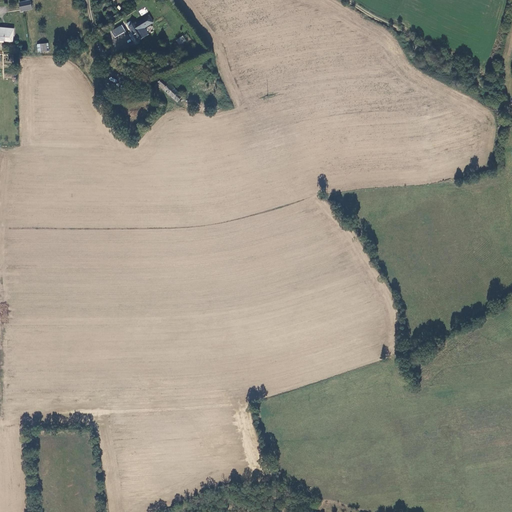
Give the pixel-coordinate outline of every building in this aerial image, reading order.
[(21,5),(23,13),(34,10),(32,2),(21,5)] [(101,8),(111,24),(119,19),(113,9),(108,2),(101,8)] [(117,6),(113,9),(119,19),(123,17),(123,16),(117,6)] [(125,20),(123,17),(119,19),(111,24),(116,31),(124,26),(126,24),(123,21),(125,20)] [(138,42),(145,38),(143,34),(136,23),(132,25),(132,24),(130,25),(130,26),(128,27),(138,42)] [(15,28),(0,27),(0,39),(14,41),(15,28)] [(176,40),(179,45),(186,41),(183,35),(176,40)] [(158,85),(164,90),(171,83),(164,76),(161,80),(158,78),(153,81),(150,84),(155,89),(158,85)] [(164,90),(179,102),(180,101),(185,95),(171,83),(164,90)] [(189,99),(185,95),(180,101),(185,104),(189,99)]
